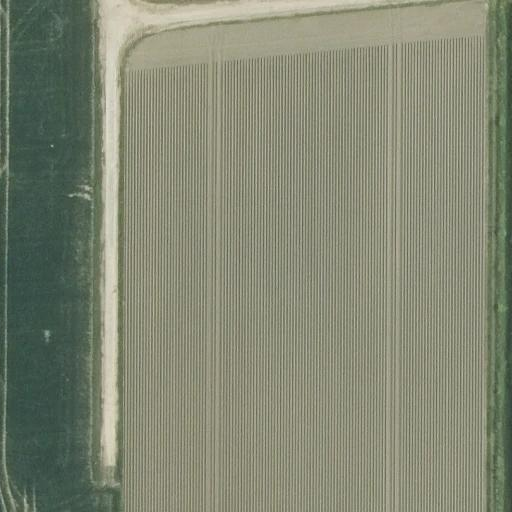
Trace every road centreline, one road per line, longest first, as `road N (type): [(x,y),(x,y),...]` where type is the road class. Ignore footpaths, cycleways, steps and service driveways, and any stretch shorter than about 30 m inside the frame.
road 1 (track): [(106,466),(109,0)]
road 2 (track): [(109,24),(346,0)]
